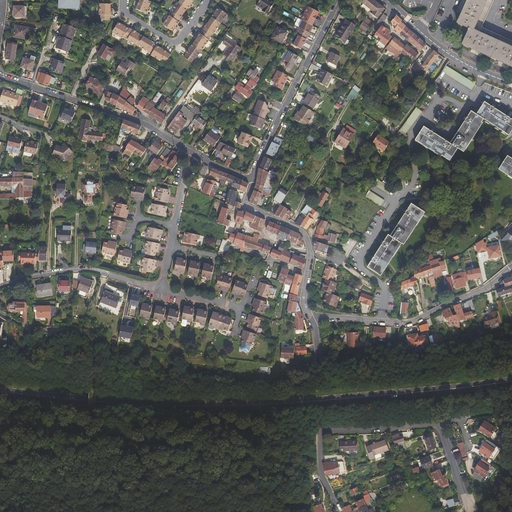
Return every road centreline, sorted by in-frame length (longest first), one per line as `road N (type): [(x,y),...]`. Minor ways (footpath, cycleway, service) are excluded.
road 1 (secondary): [(511,375),(204,402),(0,389)]
road 2 (residential): [(511,266),(414,321),(311,316)]
road 3 (residential): [(0,75),(118,113),(197,155)]
road 4 (residential): [(249,180),(338,0)]
road 5 (residential): [(311,316),(302,301),(307,239),(246,206),(249,180)]
road 6 (track): [(71,432),(165,438),(234,456)]
road 7 (residential): [(161,289),(87,269),(0,287)]
road 8 (residential): [(122,0),(122,10),(176,44),(204,0)]
road 9 (track): [(58,331),(91,339),(90,430)]
road 10 (unclassified): [(317,430),(440,423)]
